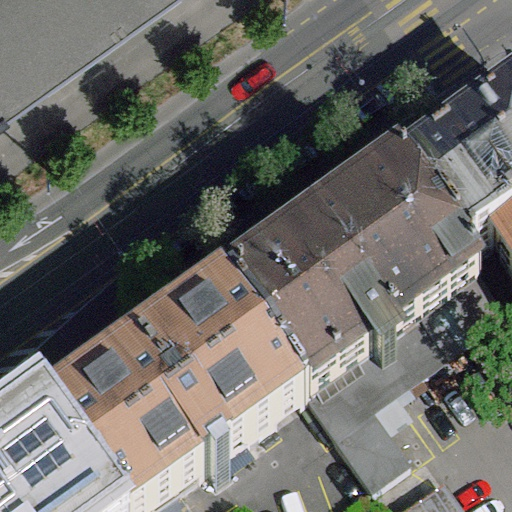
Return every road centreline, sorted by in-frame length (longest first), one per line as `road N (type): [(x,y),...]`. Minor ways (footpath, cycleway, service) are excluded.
road 1 (secondary): [(0,399),(158,267),(511,15)]
road 2 (secondary): [(365,0),(0,256)]
